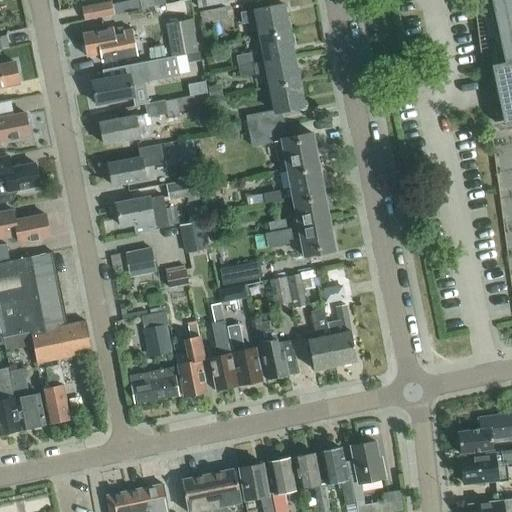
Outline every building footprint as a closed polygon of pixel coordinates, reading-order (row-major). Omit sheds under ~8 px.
[(139,0),(126,0),(112,3),(114,14),(142,8),(139,0)] [(196,0),(198,8),(225,3),(224,0),(196,0)] [(511,0),(490,0),(511,100),(511,0)] [(114,14),(112,3),(111,1),(81,7),(84,20),(114,14)] [(256,20),(259,35),(290,29),(288,16),(285,17),(282,3),(254,9),(254,10),(240,12),(242,23),(256,20)] [(166,24),(172,55),(199,50),(193,19),(166,24)] [(113,29),(112,27),(82,33),(86,56),(100,53),(101,62),(136,55),(131,29),(121,31),(121,27),(113,29)] [(293,42),(290,29),(259,35),(264,61),(293,55),(290,42),(293,42)] [(0,49),(9,47),(6,35),(0,35),(0,49)] [(236,55),(238,66),(253,63),(251,52),(236,55)] [(127,74),(91,82),(95,103),(133,96),(131,87),(144,84),(144,82),(179,75),(179,73),(188,71),(185,53),(137,63),(125,65),(127,74)] [(295,68),(293,55),(264,61),(253,63),(238,66),(240,77),(255,74),(266,72),(269,86),(300,80),(298,67),(295,68)] [(0,86),(18,83),(14,62),(0,65),(0,86)] [(303,93),(300,80),(269,86),(274,110),(245,116),(249,131),(283,124),(280,111),(303,107),(300,94),(303,93)] [(190,95),(207,92),(204,81),(187,84),(190,95)] [(209,98),(217,97),(214,83),(206,85),(209,98)] [(180,115),(176,97),(165,99),(165,101),(168,113),(169,117),(180,115)] [(149,117),(167,113),(168,113),(165,99),(144,103),(146,113),(99,122),(103,144),(139,137),(137,127),(151,124),(149,117)] [(0,140),(29,135),(25,112),(0,117),(0,140)] [(312,132),(285,137),(283,124),(249,131),(251,146),(281,140),(287,168),(318,162),(312,132)] [(180,152),(194,149),(192,138),(178,141),(180,152)] [(138,148),(140,157),(108,163),(112,185),(145,179),(143,167),(164,163),(160,143),(138,148)] [(0,203),(13,201),(11,191),(39,185),(35,163),(11,167),(9,155),(0,157),(0,203)] [(323,191),(318,162),(287,168),(292,197),(323,191)] [(195,195),(192,180),(166,184),(169,200),(195,195)] [(282,201),(280,190),(262,192),(264,204),(282,201)] [(329,220),(323,191),(292,197),(298,226),(329,220)] [(163,195),(149,198),(149,197),(116,204),(120,225),(133,223),(136,233),(155,229),(155,228),(169,226),(163,195)] [(45,214),(16,220),(14,208),(0,211),(0,239),(17,236),(19,243),(50,236),(45,214)] [(287,228),(285,219),(268,222),(270,232),(287,228)] [(205,234),(202,220),(179,225),(182,239),(205,234)] [(335,250),(329,220),(298,226),(304,256),(335,250)] [(289,238),(287,228),(270,232),(272,242),(289,238)] [(208,248),(205,234),(182,239),(185,253),(208,248)] [(135,274),(162,269),(158,245),(131,249),(135,274)] [(0,326),(1,329),(2,337),(30,331),(33,344),(36,363),(91,352),(85,320),(66,324),(52,251),(9,261),(0,262),(0,326)] [(259,261),(251,263),(220,269),(223,284),(262,276),(259,261)] [(188,284),(185,264),(164,268),(168,288),(188,284)] [(306,305),(299,273),(287,275),(293,308),(306,305)] [(291,302),(286,276),(270,279),(275,306),(291,302)] [(330,300),(351,296),(348,283),(327,287),(330,300)] [(244,285),(219,290),(221,302),(246,297),(244,285)] [(220,303),(210,305),(214,322),(224,320),(220,303)] [(357,361),(351,330),(345,304),(335,307),(337,320),(326,322),(328,329),(326,330),(328,335),(331,334),(337,365),(357,361)] [(328,329),(326,322),(324,309),(310,312),(314,329),(308,330),(310,339),(307,339),(313,369),(337,365),(331,334),(328,335),(326,330),(328,329)] [(204,359),(199,336),(196,320),(187,322),(190,338),(188,338),(191,352),(175,355),(183,396),(207,391),(200,360),(204,359)] [(237,385),(227,334),(224,320),(214,322),(211,323),(215,346),(207,347),(216,389),(237,385)] [(266,379),(288,374),(297,373),(290,340),(277,342),(276,338),(272,339),(268,320),(255,323),(266,379)] [(172,351),(167,324),(142,328),(147,356),(172,351)] [(33,344),(30,331),(2,337),(5,349),(33,344)] [(239,384),(262,380),(255,347),(242,350),(238,331),(228,333),(239,384)] [(50,423),(69,419),(58,364),(44,367),(49,387),(43,388),(50,423)] [(0,433),(20,429),(9,375),(8,367),(0,368),(0,433)] [(135,403),(178,394),(173,367),(129,376),(135,403)] [(22,429),(45,424),(39,393),(28,395),(23,369),(10,371),(22,429)] [(479,429),(458,431),(460,453),(493,449),(492,439),(511,436),(511,413),(478,417),(479,429)] [(353,460),(347,461),(355,500),(357,511),(390,511),(393,511),(391,499),(364,505),(360,483),(385,478),(381,457),(378,458),(375,441),(350,446),(353,460)] [(355,500),(347,461),(343,462),(341,448),(320,451),(327,483),(340,481),(345,504),(355,502),(354,500),(355,500)] [(511,463),(511,450),(483,454),(483,455),(461,458),(463,482),(483,480),(485,482),(507,480),(505,463),(511,462),(511,463)] [(318,511),(328,511),(323,484),(320,484),(314,453),(294,457),(300,488),(314,486),(318,511)] [(275,493),(271,494),(274,511),(285,511),(281,492),(295,490),(289,458),(268,462),(275,493)] [(260,497),(264,511),(274,511),(271,494),(268,493),(262,463),(239,467),(245,500),(260,497)] [(234,468),(208,474),(182,479),(188,511),(191,511),(210,508),(210,511),(229,511),(227,504),(241,502),(234,468)] [(168,511),(163,483),(144,487),(149,511),(168,511)] [(149,511),(144,487),(125,491),(129,511),(149,511)] [(129,511),(125,491),(106,495),(109,511),(129,511)] [(511,511),(511,498),(489,501),(489,502),(468,505),(468,511),(511,511)]
